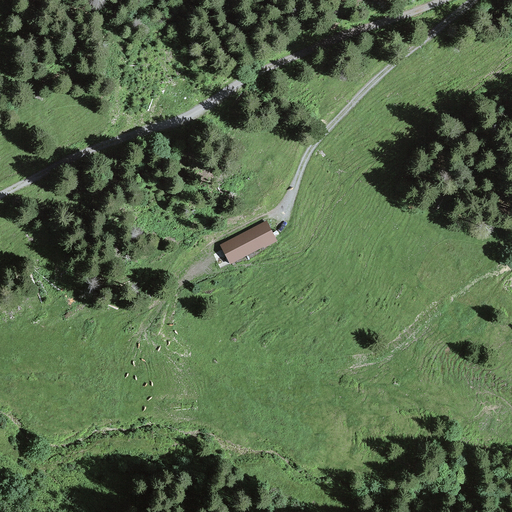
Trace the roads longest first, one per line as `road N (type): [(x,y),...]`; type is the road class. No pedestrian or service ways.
road 1 (track): [(0,195),(105,143),(195,112),(267,68),(443,0)]
road 2 (track): [(472,0),(385,69),(315,141),(279,216)]
